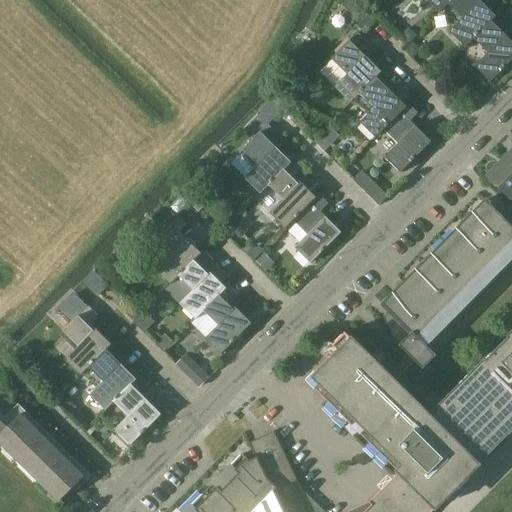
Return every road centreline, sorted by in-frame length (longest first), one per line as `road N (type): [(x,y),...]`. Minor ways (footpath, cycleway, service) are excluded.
road 1 (residential): [(110,511),(210,408)]
road 2 (residential): [(246,372),(340,466)]
road 3 (residential): [(390,226),(480,132)]
road 4 (residential): [(299,317),(390,226)]
road 5 (residential): [(392,48),(480,132)]
